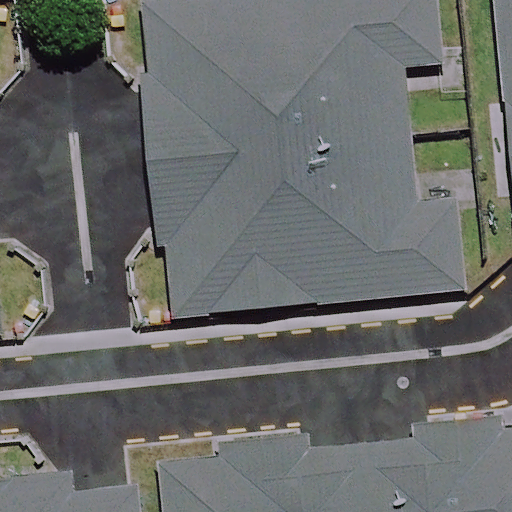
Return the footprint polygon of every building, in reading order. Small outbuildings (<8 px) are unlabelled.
[(411,77),(453,73),(445,0),(159,0),(154,1),(186,315),(475,285),(464,178),(421,183),(411,77)] [(511,0),(503,0),(511,87),(511,0)] [(0,335),(13,335),(3,233),(0,233),(0,335)] [(511,511),(511,433),(168,465),(172,511),(511,511)] [(138,511),(136,491),(0,503),(0,511),(138,511)]
